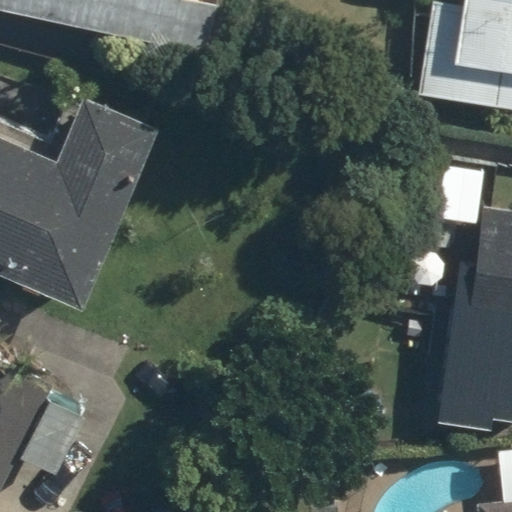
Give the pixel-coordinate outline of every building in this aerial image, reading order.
[(0,0),(0,7),(206,50),(216,0),(0,0)] [(438,9),(424,96),(511,110),(511,0),(460,0),(459,12),(438,9)] [(54,154),(0,132),(0,272),(84,306),(158,125),(78,93),(54,154)] [(470,261),(447,259),(432,412),(511,419),(511,211),(475,208),(470,261)] [(430,314),(382,310),(379,352),(427,356),(430,314)] [(0,472),(12,449),(45,466),(81,396),(0,354),(0,472)] [(496,491),(475,493),(476,511),(511,511),(511,441),(492,443),(496,491)]
